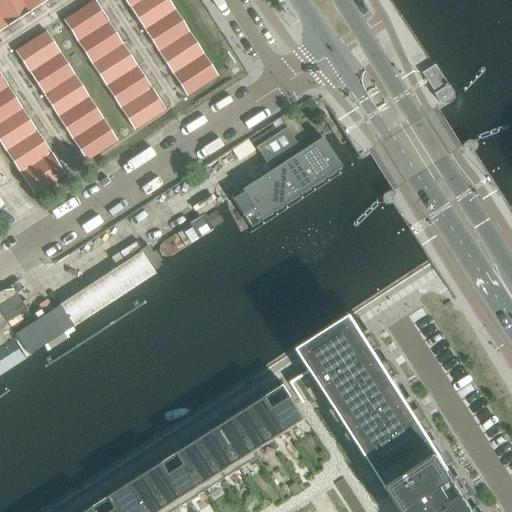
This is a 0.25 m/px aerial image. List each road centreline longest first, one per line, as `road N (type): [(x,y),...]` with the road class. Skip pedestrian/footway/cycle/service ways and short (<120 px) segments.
road 1 (tertiary): [(511,293),(501,254),(340,0)]
road 2 (unclassified): [(0,268),(284,84)]
road 3 (tertiary): [(334,52),(478,270),(511,299)]
road 4 (residential): [(511,504),(397,322)]
